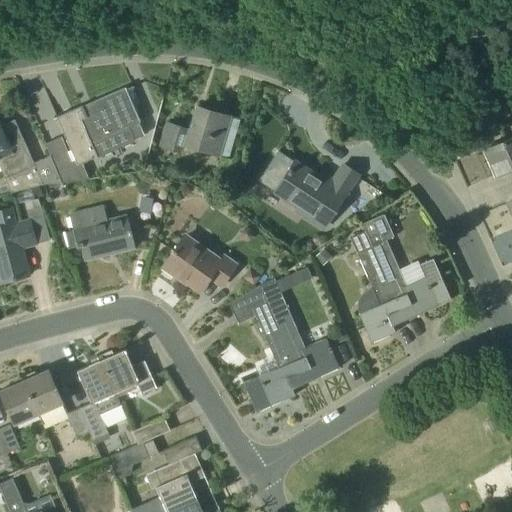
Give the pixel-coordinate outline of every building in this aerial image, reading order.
[(75,160),(77,164),(81,163),(135,140),(128,125),(137,121),(124,91),(120,92),(120,91),(110,95),(111,97),(91,105),(92,107),(84,110),(82,105),(80,106),(80,107),(57,117),(75,160)] [(240,119),(221,113),(197,106),(190,128),(166,121),(158,146),(181,153),(184,142),(186,142),(185,146),(219,156),(227,159),(240,119)] [(50,156),(33,163),(23,139),(8,145),(0,126),(0,169),(4,178),(5,178),(7,183),(6,184),(9,192),(11,192),(32,186),(37,185),(43,184),(61,183),(50,156)] [(495,176),(511,168),(511,136),(484,149),(495,176)] [(68,152),(67,151),(61,137),(45,144),(50,156),(61,183),(89,179),(81,163),(77,164),(75,160),(72,162),(68,152)] [(325,225),(358,175),(343,165),(330,185),(294,162),(275,193),(325,225)] [(135,248),(130,229),(127,214),(107,219),(104,205),(69,214),(72,227),(77,247),(80,246),(83,258),(103,253),(103,256),(104,255),(104,253),(112,251),(112,253),(135,248)] [(29,275),(22,249),(38,244),(31,218),(16,222),(12,206),(0,209),(0,283),(29,275)] [(406,285),(386,240),(393,237),(384,214),(362,224),(365,231),(365,232),(404,321),(439,305),(430,284),(442,279),(433,259),(420,264),(425,276),(406,285)] [(393,326),(404,321),(365,232),(350,238),(379,305),(359,314),(372,342),(396,332),(396,331),(395,331),(393,326)] [(186,233),(181,239),(162,267),(186,284),(188,281),(201,290),(209,278),(221,286),(236,265),(224,256),(222,258),(186,233)] [(250,269),(243,278),(254,286),(261,277),(250,269)] [(260,286),(303,384),(338,368),(325,339),(305,348),(284,303),(274,278),(260,286)] [(292,389),(303,384),(260,286),(229,304),(230,305),(238,323),(255,316),(278,368),(243,383),(256,412),(295,395),(292,389)] [(137,383),(142,394),(156,388),(144,361),(132,366),(125,349),(100,360),(114,393),(137,383)] [(120,406),(114,393),(100,360),(77,370),(91,403),(79,408),(89,430),(93,440),(108,433),(100,415),(120,406)] [(24,381),(38,413),(62,402),(48,370),(24,381)] [(0,391),(14,424),(38,413),(24,381),(0,390),(0,391)] [(76,436),(89,430),(79,408),(67,414),(68,418),(76,436)] [(137,445),(141,443),(143,442),(152,439),(170,430),(164,418),(132,432),(137,444),(137,445)] [(0,428),(0,437),(7,453),(19,448),(10,425),(0,428)] [(204,476),(188,440),(163,451),(169,465),(146,475),(152,489),(156,487),(160,498),(132,511),(133,511),(167,511),(197,499),(190,483),(204,476)] [(142,444),(148,458),(158,453),(152,440),(143,444),(143,442),(141,443),(142,444)] [(40,511),(39,511),(27,511),(11,473),(0,478),(0,491),(9,511),(57,511),(56,510),(50,511),(40,511)] [(214,511),(202,511),(197,499),(168,511),(220,511),(219,510),(214,511)]
